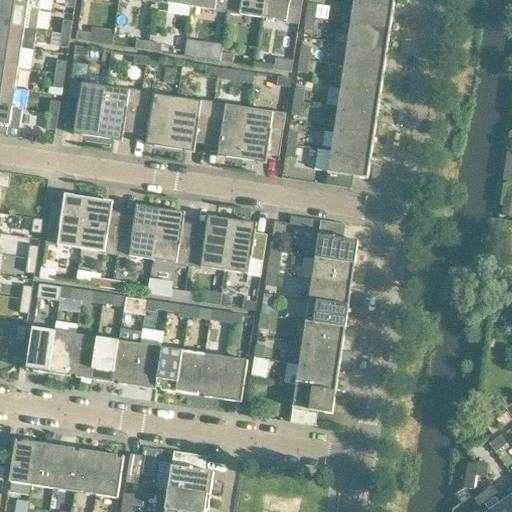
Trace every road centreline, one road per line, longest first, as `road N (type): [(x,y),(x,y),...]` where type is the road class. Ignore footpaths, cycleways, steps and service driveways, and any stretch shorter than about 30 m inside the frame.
road 1 (residential): [(401,215),(0,154)]
road 2 (residential): [(363,457),(0,401)]
road 3 (residential): [(363,457),(401,215)]
road 4 (residential): [(401,215),(432,0)]
